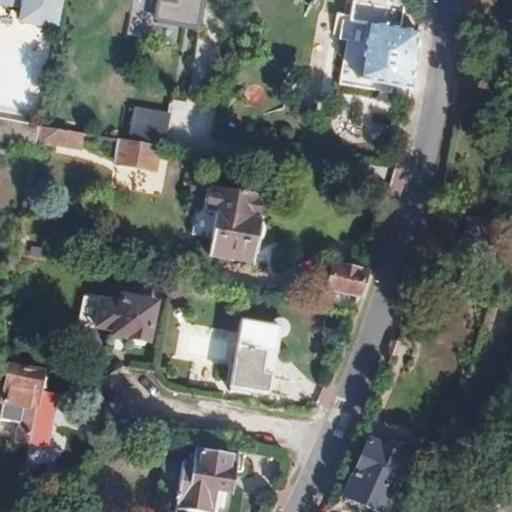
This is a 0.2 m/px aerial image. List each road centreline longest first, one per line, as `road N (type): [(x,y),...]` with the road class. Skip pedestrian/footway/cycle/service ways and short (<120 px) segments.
road 1 (residential): [(451,0),(404,236),(333,440)]
road 2 (residential): [(333,440),(176,414)]
